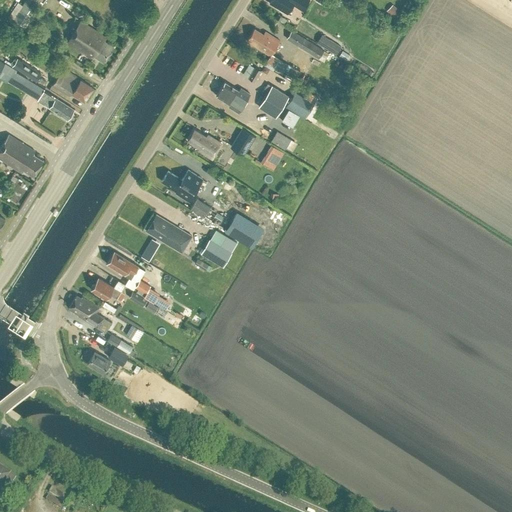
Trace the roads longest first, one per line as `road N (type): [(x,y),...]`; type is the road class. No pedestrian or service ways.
road 1 (unclassified): [(46,335),(61,287),(244,0)]
road 2 (primary): [(0,276),(173,2)]
road 3 (tertiary): [(312,511),(97,415),(52,369)]
road 4 (unclassified): [(171,511),(0,427)]
